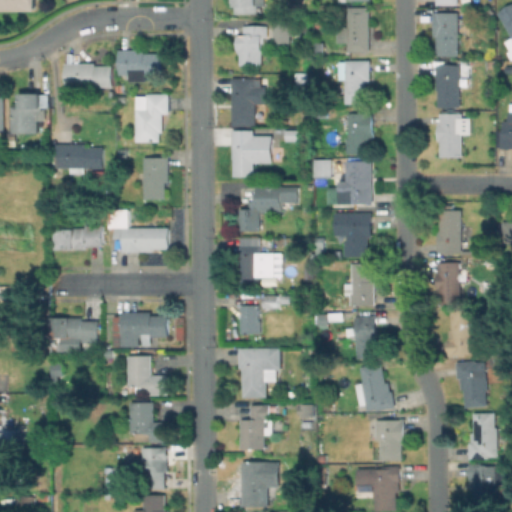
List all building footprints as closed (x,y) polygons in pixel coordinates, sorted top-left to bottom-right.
[(0,0),(35,0),(35,10),(0,10),(0,0)] [(258,0),(258,13),(236,13),(236,1),(231,2),(231,0),(258,0)] [(299,16),(299,3),(315,3),(315,16),(299,16)] [(511,50),(507,41),(511,37),(511,32),(499,12),(511,4),(511,50)] [(370,6),(371,50),(349,50),(349,41),(339,41),(339,27),(349,27),(349,6),(370,6)] [(460,11),(459,54),(438,54),(438,36),(436,35),(436,11),(460,11)] [(283,41),(274,42),(274,20),(290,19),(290,41),(283,41)] [(268,30),(268,37),(265,37),(265,43),(262,43),(262,64),(241,64),(241,54),(237,48),(237,33),(245,33),(245,25),(268,25),(268,30)] [(326,42),(326,57),(315,57),(315,42),(326,42)] [(148,74),(148,80),(131,80),(130,74),(122,74),(121,49),(146,48),(146,52),(161,52),(162,73),(148,74)] [(370,59),(371,79),(367,79),(367,102),(346,102),(346,79),(342,79),(342,60),(370,59)] [(113,64),(114,85),(68,86),(68,62),(97,61),(97,64),(113,64)] [(461,64),(461,69),(472,69),(472,86),(461,86),(461,106),(440,106),(439,89),(438,64),(461,64)] [(297,90),(296,72),(309,72),(309,89),(297,90)] [(257,85),(267,85),(268,102),(257,102),(258,124),(233,124),(233,77),(257,77),(257,85)] [(76,92),(76,102),(65,102),(66,91),(76,92)] [(43,92),(43,108),(47,108),(47,119),(39,119),(39,131),(18,131),(18,138),(10,139),(10,131),(13,131),(13,105),(22,105),(22,92),(43,92)] [(170,104),(170,112),(164,113),(164,130),(162,130),(162,140),(137,140),(137,108),(149,108),(149,93),(170,93),(170,104)] [(375,111),(375,137),(372,137),(372,152),(350,153),(350,130),(344,130),(343,112),(375,111)] [(464,112),(463,154),(441,154),(441,139),(439,139),(439,122),(441,122),(441,112),(464,112)] [(511,146),(501,146),(501,131),(504,131),(504,119),(510,119),(510,112),(511,112),(511,146)] [(287,139),(287,129),(301,128),(301,126),(309,126),(309,138),(287,139)] [(274,160),(274,161),(256,161),(256,175),(235,175),(234,129),(255,128),(255,134),(274,134),(274,160)] [(106,146),(106,166),(58,166),(58,130),(72,129),(71,143),(88,143),(88,146),(106,146)] [(171,173),(171,181),(167,181),(167,197),(146,197),(146,156),(171,156),(171,173)] [(332,158),(315,159),(315,177),(332,176),(332,158)] [(373,177),(373,202),(341,202),(341,180),(352,180),(352,159),(373,159),(373,177)] [(113,172),(113,185),(98,185),(98,172),(113,172)] [(302,181),(302,203),(283,203),(283,210),(269,209),(268,229),(242,229),(242,226),(240,226),(240,208),(250,208),(250,200),(257,200),(258,191),(277,191),(278,181),(302,181)] [(170,232),(170,247),(155,247),(155,250),(119,250),(119,226),(112,226),(112,208),(130,208),(130,226),(170,227),(170,232)] [(463,208),(463,251),(439,251),(439,227),(442,227),(442,208),(463,208)] [(369,250),(369,254),(346,254),(346,233),(337,233),(336,211),(372,211),(373,236),(369,236),(369,250)] [(511,218),(503,218),(502,243),(511,243),(511,218)] [(104,225),(104,245),(89,245),(89,247),(58,248),(58,228),(86,228),(86,225),(104,225)] [(326,237),(326,255),(316,255),(316,237),(326,237)] [(276,254),(276,279),(252,279),(252,282),(245,282),(245,276),(244,276),(244,238),(263,238),(263,254),(276,254)] [(374,271),(374,280),(376,280),(377,303),(353,304),(353,293),(346,293),(346,282),(355,282),(354,263),(374,262),(374,271)] [(464,264),(464,303),(440,303),(440,287),(435,287),(435,274),(440,274),(440,264),(464,264)] [(316,266),(316,281),(305,281),(305,266),(316,266)] [(279,294),(279,306),(265,306),(265,294),(279,294)] [(261,332),(242,332),(242,304),(261,304),(261,332)] [(474,323),(477,323),(477,349),(478,351),(468,352),(468,354),(451,355),(450,329),(454,328),(454,309),(474,309),(474,323)] [(171,314),(171,336),(142,336),(142,345),(116,345),(116,315),(123,315),(122,311),(153,310),(153,314),(171,314)] [(345,313),(345,320),(330,320),(330,326),(317,326),(317,313),(345,313)] [(377,336),(378,354),(360,356),(358,338),(348,339),(347,327),(356,326),(355,317),(376,314),(378,336),(377,336)] [(101,320),(100,340),(85,340),(85,351),(66,351),(66,337),(56,337),(57,316),(85,317),(85,320),(101,320)] [(281,347),(282,368),(267,368),(267,395),(245,396),(244,366),(241,366),(241,347),(281,347)] [(154,374),(169,373),(170,393),(150,394),(149,386),(131,387),(130,354),(153,354),(154,374)] [(477,359),(477,361),(487,360),(490,390),(487,390),(488,404),(467,406),(466,387),(464,387),(463,376),(459,376),(458,361),(477,359)] [(60,375),(60,381),(54,381),(54,361),(65,361),(65,375),(60,375)] [(382,361),(387,381),(389,381),(391,390),(393,389),(396,405),(369,410),(368,403),(360,404),(356,383),(364,381),(361,366),(382,361)] [(10,383),(8,371),(24,368),(25,380),(10,383)] [(156,402),(156,422),(171,422),(171,440),(151,439),(151,433),(135,433),(135,402),(156,402)] [(269,411),(270,418),(273,418),(273,433),(265,433),(265,447),(242,447),(242,418),(253,418),(253,403),(269,403),(269,411)] [(315,406),(315,418),(299,418),(299,406),(315,406)] [(496,421),(496,426),(499,425),(499,455),(471,457),(470,441),(473,441),(472,432),(475,431),(475,412),(496,411),(496,421)] [(403,450),(403,458),(381,459),(381,437),(377,437),(376,419),(405,418),(405,443),(403,443),(403,450)] [(0,429),(10,429),(9,450),(0,449),(0,429)] [(166,477),(166,488),(145,488),(145,446),(169,446),(169,470),(166,470),(166,477)] [(278,461),(277,485),(270,485),(270,503),(243,503),(243,461),(278,461)] [(400,471),(401,490),(398,490),(399,508),(377,509),(377,495),(373,496),(373,485),(359,486),(358,466),(400,464),(400,471)] [(508,464),(508,483),(499,483),(499,497),(472,497),(472,464),(508,464)] [(17,487),(0,486),(0,467),(19,468),(17,487)] [(20,493),(35,494),(34,500),(44,501),(44,507),(19,504),(20,493)] [(167,493),(167,508),(171,508),(171,511),(146,511),(146,493),(167,493)]
